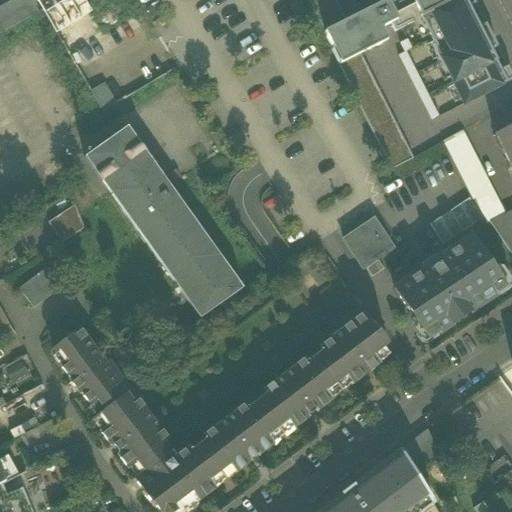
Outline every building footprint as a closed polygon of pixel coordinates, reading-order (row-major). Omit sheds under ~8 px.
[(35,0),(18,0),(0,10),(0,34),(13,27),(41,11),(35,0)] [(334,0),(307,0),(324,34),(346,23),(334,0)] [(394,33),(419,21),(409,0),(391,0),(386,3),(396,22),(390,25),(394,33)] [(409,0),(419,21),(463,106),(511,81),(511,78),(507,68),(500,72),(489,52),(496,48),(485,25),(478,29),(474,31),(464,11),(467,9),(475,5),(471,0),(409,0)] [(338,65),(339,66),(359,55),(386,43),(380,30),(390,25),(396,22),(386,3),(346,23),(324,34),(323,35),(338,65)] [(478,29),(467,9),(464,11),(474,31),(478,29)] [(405,53),(406,53),(412,50),(407,41),(399,45),(403,54),(405,53)] [(438,118),(406,53),(405,53),(403,54),(397,57),(431,122),(438,118)] [(412,160),(368,72),(359,55),(339,66),(338,65),(337,65),(346,83),(390,170),(390,171),(393,170),(412,160)] [(106,84),(92,92),(103,111),(117,103),(106,84)] [(511,170),(511,126),(494,136),(511,170)] [(175,287),(199,321),(242,290),(218,256),(217,257),(152,164),(127,129),(84,159),(101,184),(102,183),(175,287)] [(474,205),(487,225),(489,224),(489,223),(504,216),(461,132),(442,143),(451,161),(460,180),(471,201),(471,202),(472,202),(474,205)] [(482,219),(468,199),(429,226),(442,246),(482,219)] [(73,208),(48,224),(61,244),(82,231),(73,208)] [(511,256),(511,226),(505,215),(504,216),(489,223),(489,224),(511,257),(511,256)] [(342,241),(362,270),(392,249),(373,220),(342,241)] [(493,288),(501,283),(471,238),(441,258),(440,256),(422,268),(423,270),(393,290),(427,341),(468,314),(465,309),(477,301),(480,306),(497,295),(493,288)] [(18,290),(33,310),(71,281),(57,262),(18,290)] [(365,271),(371,279),(383,271),(377,263),(365,271)] [(307,290),(322,283),(316,271),(301,279),(307,290)] [(493,288),(497,295),(506,290),(501,283),(493,288)] [(143,398),(141,396),(136,400),(167,441),(164,444),(171,454),(175,459),(188,449),(190,453),(198,447),(205,442),(202,438),(244,407),(247,411),(256,403),(265,396),(262,393),(304,361),(307,364),(314,359),(321,353),(318,350),(331,340),(330,340),(332,339),(306,305),(297,293),(287,295),(274,304),(272,301),(143,398)] [(465,309),(468,314),(480,306),(477,301),(465,309)] [(0,329),(8,325),(0,309),(0,329)] [(363,316),(362,315),(332,339),(330,340),(331,340),(318,350),(321,353),(314,359),(340,393),(335,386),(344,378),(350,385),(351,387),(379,366),(378,364),(373,357),(383,350),(388,346),(373,326),(372,328),(363,316)] [(91,422),(127,395),(121,388),(125,385),(124,384),(108,362),(105,365),(86,340),(79,330),(71,336),(70,336),(66,335),(65,340),(52,351),(55,356),(59,353),(66,362),(60,367),(59,367),(68,379),(67,380),(70,384),(76,392),(79,396),(81,395),(90,408),(93,405),(101,414),(94,419),(91,422)] [(373,357),(378,364),(388,356),(383,350),(373,357)] [(59,353),(55,356),(53,357),(60,367),(66,362),(59,353)] [(262,393),(265,396),(256,403),(282,438),(282,437),(276,429),(286,422),(292,430),(293,431),(308,420),(306,417),(304,414),(312,408),(314,411),(316,413),(331,402),(330,400),(324,394),(334,386),(339,393),(340,394),(340,393),(314,359),(307,364),(304,361),(262,393)] [(20,363),(5,371),(11,383),(27,375),(20,363)] [(511,369),(499,378),(511,394),(511,369)] [(335,386),(340,393),(350,385),(344,378),(335,386)] [(72,395),(76,392),(70,384),(66,387),(72,395)] [(324,394),(330,400),(339,393),(334,386),(324,394)] [(133,481),(134,482),(171,454),(164,444),(167,441),(136,400),(132,403),(127,395),(91,422),(92,423),(93,422),(100,417),(107,426),(100,431),(99,432),(110,447),(112,446),(118,442),(124,450),(118,454),(116,456),(128,471),(129,469),(137,464),(144,473),(136,479),(133,481)] [(202,438),(205,442),(198,447),(224,482),(224,481),(219,474),(228,467),(234,474),(235,475),(250,464),(248,462),(246,459),(254,452),(256,456),(258,458),(273,446),(272,445),(266,437),(275,429),(281,437),(282,438),(256,403),(247,411),(244,407),(202,438)] [(94,419),(101,414),(93,405),(90,408),(87,410),(94,419)] [(304,414),(306,417),(314,411),(312,408),(304,414)] [(93,422),(100,431),(107,426),(100,417),(93,422)] [(276,429),(282,437),(292,430),(286,422),(276,429)] [(266,437),(272,445),(281,437),(275,429),(266,437)] [(426,431),(399,451),(415,477),(438,460),(426,431)] [(118,442),(112,446),(118,454),(124,450),(118,442)] [(224,482),(198,447),(190,453),(188,449),(175,459),(171,454),(134,482),(134,483),(137,481),(144,489),(140,491),(142,493),(141,494),(153,510),(154,509),(156,511),(182,511),(179,508),(193,497),(197,503),(198,504),(215,490),(214,489),(208,482),(218,475),(223,482),(224,482)] [(406,511),(428,496),(415,477),(399,451),(353,486),(354,488),(341,498),(340,496),(318,511),(406,511)] [(246,459),(248,462),(256,456),(254,452),(246,459)] [(0,460),(0,473),(5,483),(18,476),(7,456),(0,460)] [(129,469),(136,479),(144,473),(137,464),(129,469)] [(219,474),(224,481),(234,474),(228,467),(219,474)] [(208,482),(214,489),(223,482),(218,475),(208,482)] [(137,481),(134,483),(140,491),(144,489),(137,481)] [(0,485),(0,511),(31,511),(22,489),(6,496),(1,485),(0,485)] [(252,511),(262,511),(276,502),(265,486),(228,511),(248,511),(251,510),(252,511)] [(424,511),(433,505),(428,496),(406,511),(424,511)] [(179,508),(182,511),(185,511),(186,511),(189,511),(196,507),(195,504),(197,503),(193,497),(179,508)]
